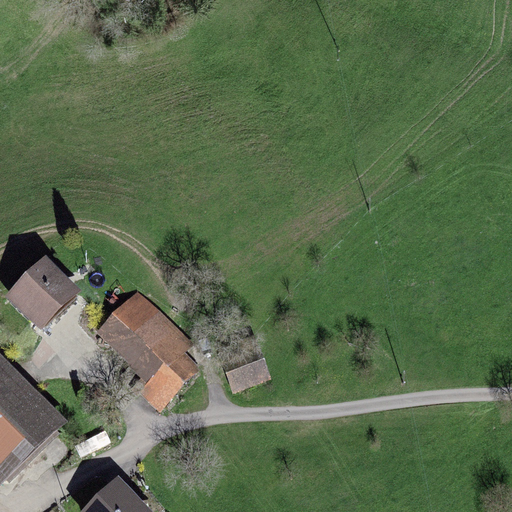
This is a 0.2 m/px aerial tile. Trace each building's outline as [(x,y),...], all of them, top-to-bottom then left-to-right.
[(39,265),(0,302),(31,334),(69,297),(39,265)] [(134,298),(98,336),(149,385),(142,393),(161,411),(205,364),(134,298)] [(224,370),(233,395),(264,384),(255,359),(224,370)] [(0,369),(0,482),(56,429),(0,369)] [(136,511),(114,490),(91,511),(136,511)]
